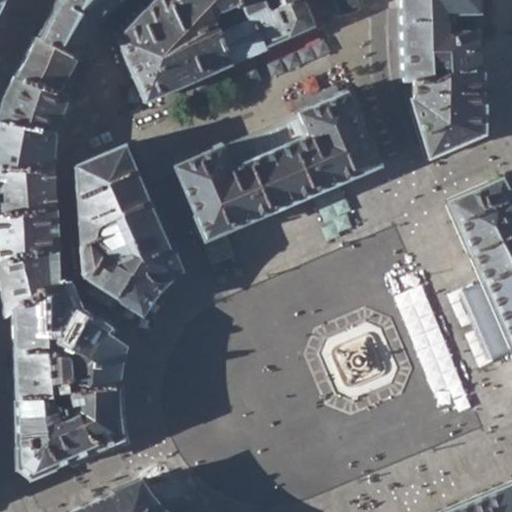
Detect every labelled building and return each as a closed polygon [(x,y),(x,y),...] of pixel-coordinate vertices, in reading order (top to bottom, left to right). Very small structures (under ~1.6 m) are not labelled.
[(57,0),(46,23),(31,35),(74,57),(94,23),(114,0),(57,0)] [(142,100),(228,63),(215,34),(246,21),(237,0),(152,0),(140,13),(139,13),(115,39),(142,100)] [(314,27),(309,16),(301,0),(294,0),(246,21),(215,34),(228,63),(314,27)] [(294,0),(237,0),(246,21),(294,0)] [(333,0),(340,14),(360,9),(360,0),(333,0)] [(397,0),(398,82),(409,81),(424,79),(442,74),(478,71),(477,34),(461,33),(461,27),(452,27),(451,20),(459,15),(477,15),(477,0),(397,0)] [(31,35),(11,78),(55,92),(74,57),(31,35)] [(477,107),(478,71),(442,74),(424,79),(409,81),(410,99),(407,100),(424,156),(477,133),(478,108),(477,107)] [(1,99),(0,101),(0,122),(51,133),(64,95),(55,92),(11,78),(1,99)] [(364,143),(352,116),(342,91),(294,112),(295,115),(279,123),(309,193),(374,165),(365,143),(364,143)] [(0,122),(0,167),(49,169),(52,134),(51,133),(0,122)] [(279,123),(235,141),(266,211),(309,193),(279,123)] [(201,238),(266,211),(235,141),(218,148),(217,145),(170,165),(192,216),(191,216),(201,238)] [(157,287),(177,268),(168,246),(167,246),(123,143),(72,166),(79,275),(139,312),(151,293),(157,287)] [(0,167),(0,213),(52,208),(49,169),(0,167)] [(468,254),(480,282),(511,267),(511,210),(496,180),(444,202),(467,255),(468,254)] [(0,213),(0,261),(54,252),(52,208),(0,213)] [(56,284),(55,267),(54,252),(0,261),(0,313),(1,319),(56,284)] [(511,267),(480,282),(509,350),(511,356),(511,267)] [(509,350),(481,283),(460,293),(489,359),(509,350)] [(120,347),(76,318),(69,313),(56,284),(1,319),(9,350),(11,396),(43,395),(43,388),(63,387),(64,394),(113,387),(115,369),(120,347)] [(113,387),(64,394),(65,414),(57,415),(53,412),(44,413),(43,395),(11,396),(13,468),(27,478),(66,461),(65,459),(117,437),(114,420),(113,404),(113,387)] [(161,511),(157,507),(145,495),(135,480),(112,490),(112,491),(64,511),(161,511)] [(511,511),(511,482),(440,511),(511,511)]
